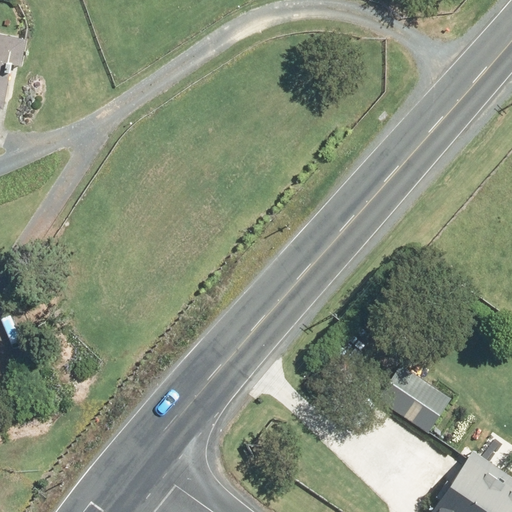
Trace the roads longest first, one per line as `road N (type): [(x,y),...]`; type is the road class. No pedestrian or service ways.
road 1 (secondary): [(142,459),(511,42)]
road 2 (unknown): [(259,0),(235,7),(0,160)]
road 3 (unknown): [(499,57),(400,14),(336,0)]
